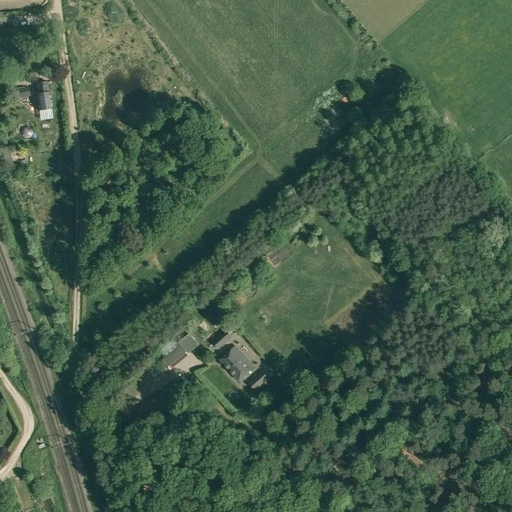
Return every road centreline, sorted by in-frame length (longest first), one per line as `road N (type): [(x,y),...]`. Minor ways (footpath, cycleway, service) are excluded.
road 1 (track): [(94,404),(75,366),(77,153),(55,0)]
road 2 (track): [(271,511),(432,371),(511,344)]
